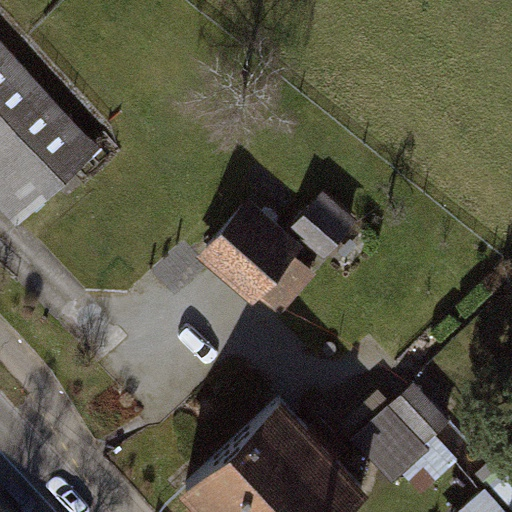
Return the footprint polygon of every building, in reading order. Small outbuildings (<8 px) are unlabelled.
[(0,43),(0,201),(13,216),(91,146),(0,43)] [(323,185),(288,227),(304,240),(325,256),(359,214),(323,185)] [(248,192),(198,248),(253,297),(261,289),(297,249),(304,240),(288,227),(248,192)] [(297,249),(261,289),(281,307),(318,267),(297,249)] [(335,419),(390,480),(405,467),(424,488),(460,456),(435,428),(448,416),(414,378),(391,398),(377,382),(335,419)] [(279,393),(183,481),(211,511),(332,511),(363,484),(279,393)] [(510,511),(485,481),(447,511),(510,511)]
